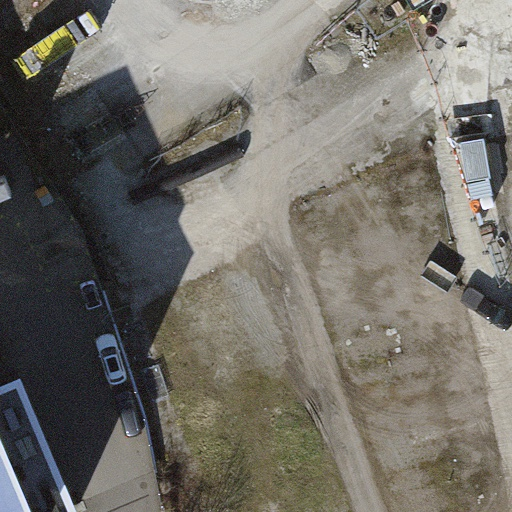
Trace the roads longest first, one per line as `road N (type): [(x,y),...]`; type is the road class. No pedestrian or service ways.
road 1 (unknown): [(0,287),(395,90),(479,58)]
road 2 (unknown): [(243,0),(184,32),(137,41),(90,0)]
